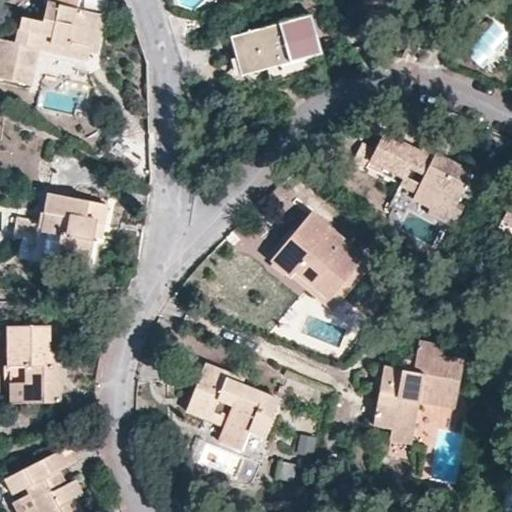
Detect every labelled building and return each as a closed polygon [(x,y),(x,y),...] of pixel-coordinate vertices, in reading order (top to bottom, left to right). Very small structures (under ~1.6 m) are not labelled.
[(55,27),(33,23),(28,47),(14,45),(6,82),(47,90),(54,53),(57,38),(68,40),(66,45),(83,48),(85,43),(106,46),(111,16),(60,7),(55,27)] [(274,46),(279,64),(323,53),(312,14),(231,36),(237,56),(274,46)] [(119,18),(111,16),(106,46),(106,55),(113,56),(119,18)] [(57,38),(54,53),(103,61),(106,55),(106,46),(85,43),(83,48),(66,45),(68,40),(57,38)] [(237,56),(242,74),(279,64),(274,46),(237,56)] [(500,64),(493,57),(487,64),(493,70),(500,64)] [(473,172),(436,153),(433,157),(418,148),(383,132),(367,166),(402,183),(398,190),(431,206),(435,197),(456,207),(458,201),(473,172)] [(108,204),(50,192),(42,230),(61,234),(58,256),(90,262),(95,236),(103,237),(106,221),(108,204)] [(431,206),(428,212),(455,225),(462,211),(456,207),(435,197),(431,206)] [(511,223),(511,202),(503,219),(511,223)] [(312,212),(272,258),(292,275),(297,271),(337,305),(373,264),(365,258),(312,212)] [(50,326),(10,326),(10,366),(11,366),(12,402),(61,402),(60,351),(51,350),(50,326)] [(415,363),(413,371),(402,369),(395,368),(384,366),(381,383),(374,424),(392,427),(415,431),(420,401),(457,406),(464,358),(443,355),(445,345),(420,341),(415,363)] [(244,378),(205,363),(191,399),(187,410),(214,421),(224,425),(222,431),(219,440),(238,447),(242,449),(250,430),(265,436),(279,403),(281,399),(242,384),(244,378)] [(392,427),(390,438),(413,442),(415,431),(392,427)] [(299,433),(296,453),(311,455),(314,436),(299,433)] [(69,445),(6,477),(13,493),(27,487),(30,493),(15,501),(20,511),(84,511),(77,497),(84,494),(76,479),(56,489),(49,475),(78,461),(69,445)] [(295,480),(297,463),(278,460),(276,477),(295,480)]
